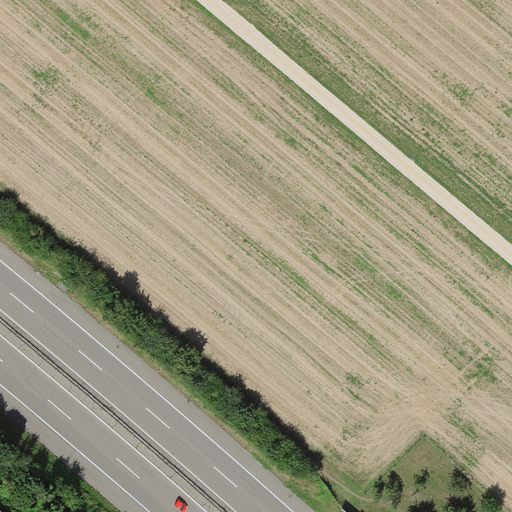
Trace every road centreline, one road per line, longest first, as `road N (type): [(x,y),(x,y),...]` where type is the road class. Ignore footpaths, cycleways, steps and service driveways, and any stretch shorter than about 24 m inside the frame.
road 1 (track): [(511,258),(203,0)]
road 2 (motorway): [(267,511),(0,282)]
road 3 (motorway): [(0,359),(176,511)]
